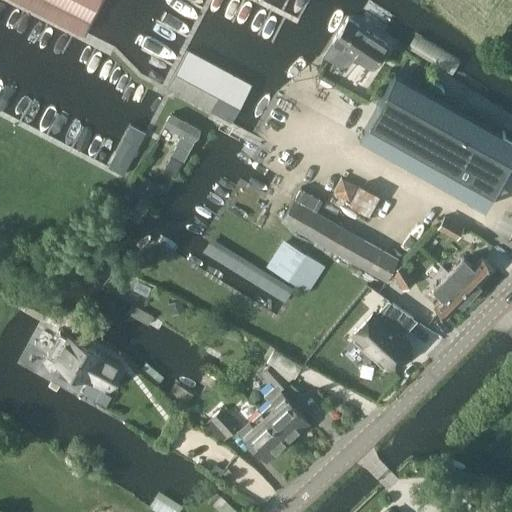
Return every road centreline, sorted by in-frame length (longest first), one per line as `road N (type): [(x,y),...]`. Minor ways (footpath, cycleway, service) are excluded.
road 1 (tertiary): [(284,511),(362,448),(511,298)]
road 2 (unknown): [(511,240),(352,162),(286,141)]
